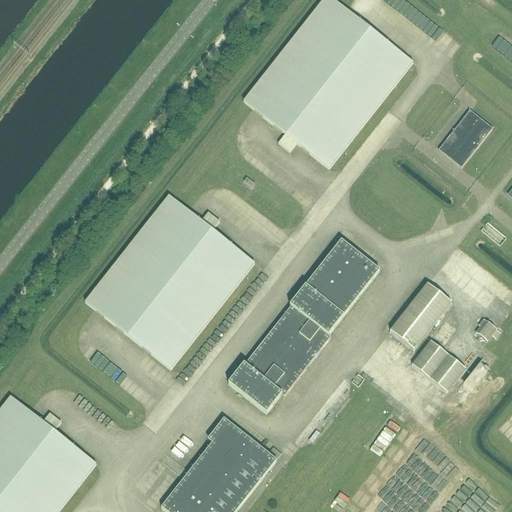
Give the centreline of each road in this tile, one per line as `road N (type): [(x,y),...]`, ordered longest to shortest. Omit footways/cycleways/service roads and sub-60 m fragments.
road 1 (tertiary): [(0,266),(211,0)]
road 2 (unknown): [(190,71),(0,317)]
